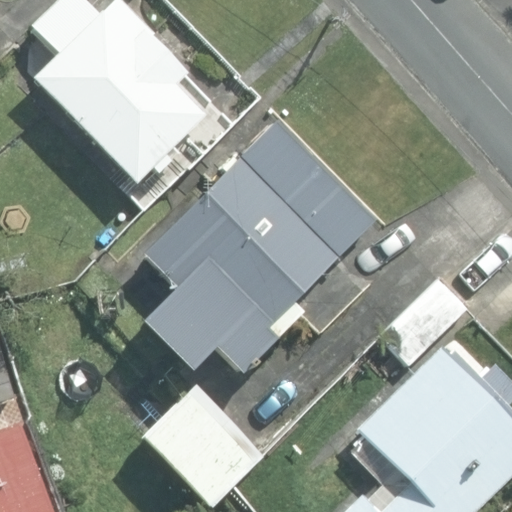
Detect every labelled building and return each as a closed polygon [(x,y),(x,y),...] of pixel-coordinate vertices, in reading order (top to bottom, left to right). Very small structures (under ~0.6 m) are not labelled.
[(25,79),(127,186),(200,116),(171,85),(183,74),(112,0),(106,0),(90,16),(75,0),(51,0),(25,25),(52,53),(25,79)] [(131,320),(182,374),(183,372),(208,349),(231,373),(294,313),(283,301),(365,224),(268,121),(130,250),(165,287),(131,320)] [(374,341),(401,368),(460,310),(433,282),(374,341)] [(475,511),(511,478),(511,414),(504,406),(511,398),(511,387),(490,364),(475,377),(449,350),(444,354),(436,346),(348,427),(402,486),(373,511),(370,511),(357,498),(341,511),(475,511)] [(136,439),(202,509),(258,457),(193,386),(136,439)] [(0,511),(41,511),(9,426),(0,429),(0,511)]
